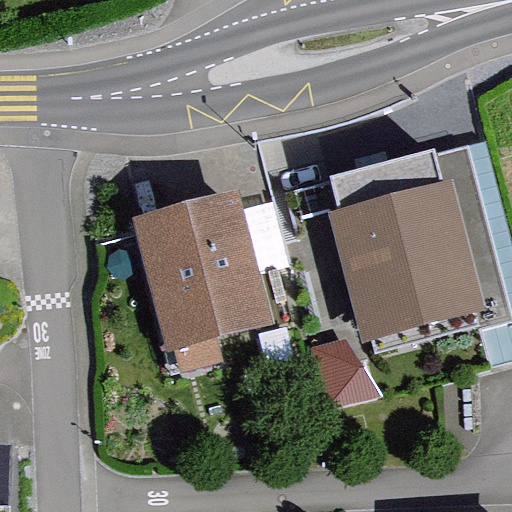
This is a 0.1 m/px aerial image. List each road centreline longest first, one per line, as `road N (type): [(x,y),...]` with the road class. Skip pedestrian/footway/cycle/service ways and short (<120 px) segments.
road 1 (residential): [(511,478),(61,506)]
road 2 (residential): [(55,367),(38,104)]
road 3 (tertiary): [(265,66),(511,2)]
road 4 (tertiary): [(38,104),(149,95),(265,66)]
road 5 (residential): [(61,506),(55,367)]
